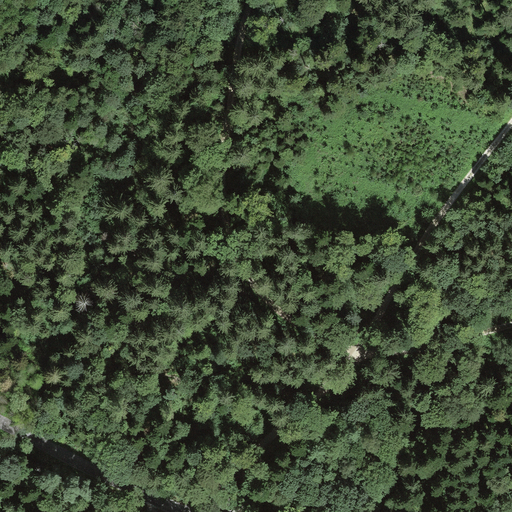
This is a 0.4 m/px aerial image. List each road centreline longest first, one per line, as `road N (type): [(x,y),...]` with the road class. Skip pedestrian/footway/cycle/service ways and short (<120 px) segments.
road 1 (track): [(249,0),(224,165),(228,213),(245,260),(278,304),(312,334),(351,350)]
road 2 (track): [(511,118),(351,350)]
road 3 (track): [(351,350),(198,498),(153,511)]
road 4 (tertiary): [(182,511),(31,436)]
road 5 (track): [(511,323),(398,352),(351,350)]
